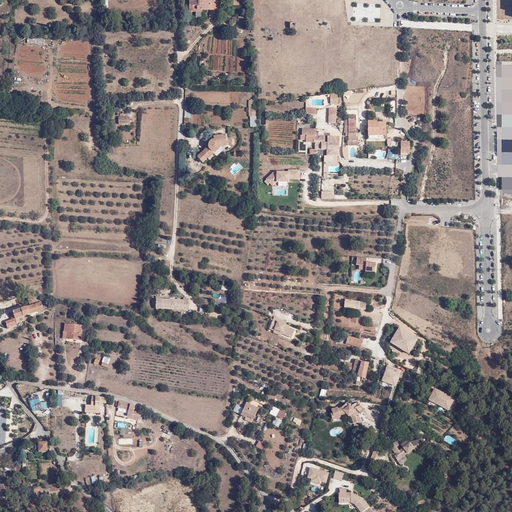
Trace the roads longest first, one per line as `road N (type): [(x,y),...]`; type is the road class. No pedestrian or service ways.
road 1 (residential): [(9,381),(145,406),(228,447),(264,493),(293,511)]
road 2 (unclassified): [(184,293),(171,265),(182,88),(176,0)]
road 3 (residential): [(482,0),(486,208)]
road 4 (residential): [(9,381),(71,479),(111,511)]
road 5 (unclassified): [(401,208),(377,345)]
road 6 (track): [(0,217),(47,216),(47,132)]
road 7 (unclassified): [(399,84),(398,117),(415,145),(401,208)]
road 8 (residential): [(486,208),(489,329)]
